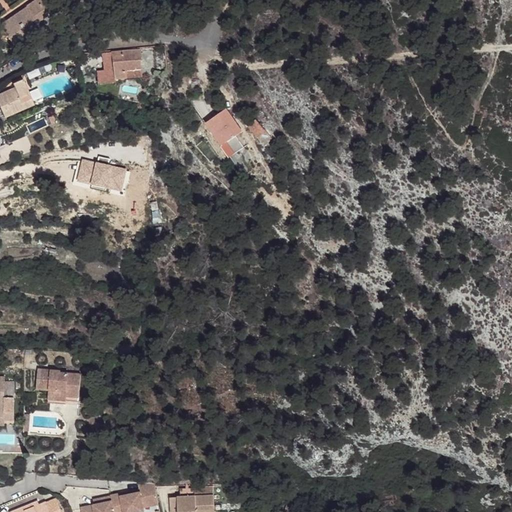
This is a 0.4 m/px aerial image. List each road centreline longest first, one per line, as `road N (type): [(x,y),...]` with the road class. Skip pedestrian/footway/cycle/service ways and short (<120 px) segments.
road 1 (track): [(511,47),(264,64),(204,46)]
road 2 (residential): [(204,46),(156,36),(75,45),(21,59),(0,77)]
